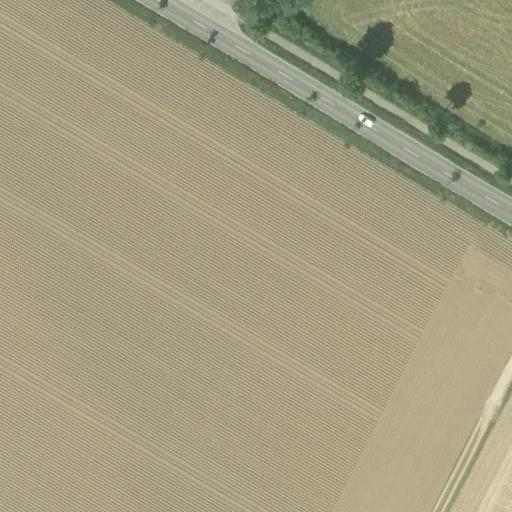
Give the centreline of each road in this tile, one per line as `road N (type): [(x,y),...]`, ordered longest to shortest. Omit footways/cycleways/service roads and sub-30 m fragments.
road 1 (secondary): [(511,212),(154,0)]
road 2 (track): [(439,511),(511,368)]
